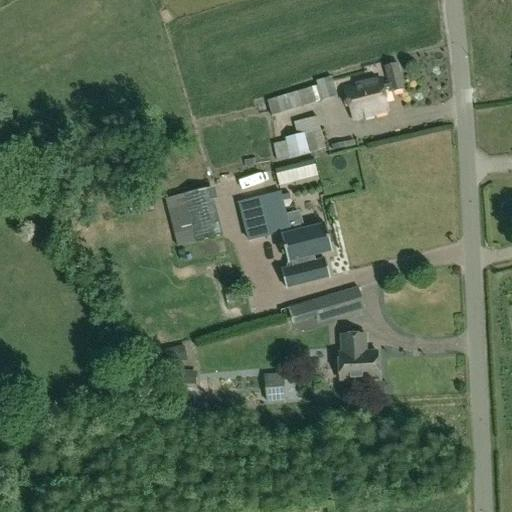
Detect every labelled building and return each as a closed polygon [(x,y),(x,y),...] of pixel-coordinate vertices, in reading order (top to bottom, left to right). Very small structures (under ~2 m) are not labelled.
[(397,64),(384,67),(389,85),(382,87),(380,79),(344,89),(352,121),(389,112),(384,94),(391,92),(391,93),(403,90),(397,64)] [(331,78),(316,82),(318,87),(267,102),(271,117),(337,97),(331,78)] [(317,117),(293,123),(296,135),(284,138),(285,142),(273,145),(276,160),(325,149),(319,129),(317,117)] [(278,186),(317,177),(313,161),(274,170),(278,186)] [(183,194),(195,242),(222,235),(210,188),(183,194)] [(289,195),(281,197),(284,208),(288,207),(291,202),(289,195)] [(243,206),(250,240),(290,230),(284,208),(281,197),(243,206)] [(286,289),(330,278),(326,261),(315,263),(314,256),(332,252),(326,226),(281,237),(288,263),(291,262),(293,269),(281,272),(286,289)] [(262,303),(282,300),(280,283),(259,286),(262,303)] [(318,324),(365,310),(358,287),(311,301),(318,324)] [(365,335),(341,336),(341,354),(339,354),(340,382),(378,380),(377,352),(365,353),(365,348),(366,348),(365,335)] [(186,361),(183,347),(164,351),(167,364),(186,361)] [(191,373),(179,373),(179,384),(191,385),(191,373)] [(286,401),(283,374),(264,375),(266,403),(286,401)] [(257,380),(238,384),(240,395),(259,391),(257,380)]
